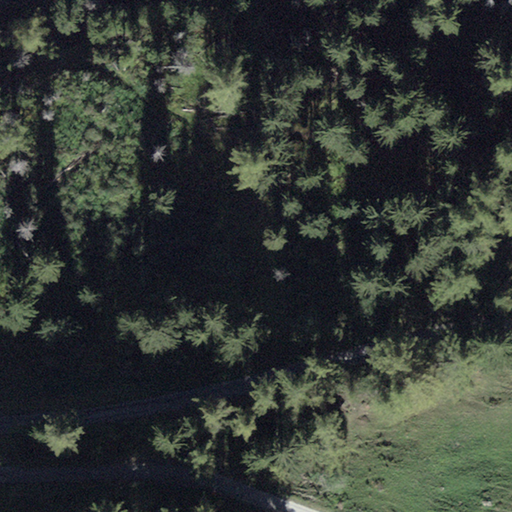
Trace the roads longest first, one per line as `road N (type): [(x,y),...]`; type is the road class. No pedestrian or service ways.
road 1 (unclassified): [(511,323),(415,329),(114,407),(0,427)]
road 2 (track): [(0,471),(214,481),(296,511)]
